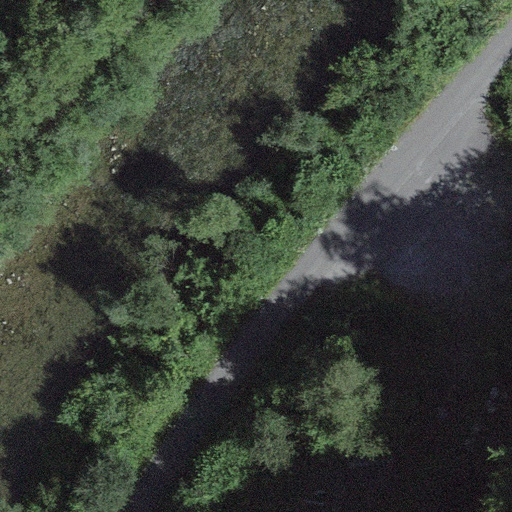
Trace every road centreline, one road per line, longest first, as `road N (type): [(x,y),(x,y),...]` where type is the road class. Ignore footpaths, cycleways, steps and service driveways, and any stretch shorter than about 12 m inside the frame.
road 1 (unclassified): [(141,511),(223,388),(511,32)]
road 2 (track): [(0,195),(83,79),(160,0)]
road 3 (track): [(381,189),(511,194)]
